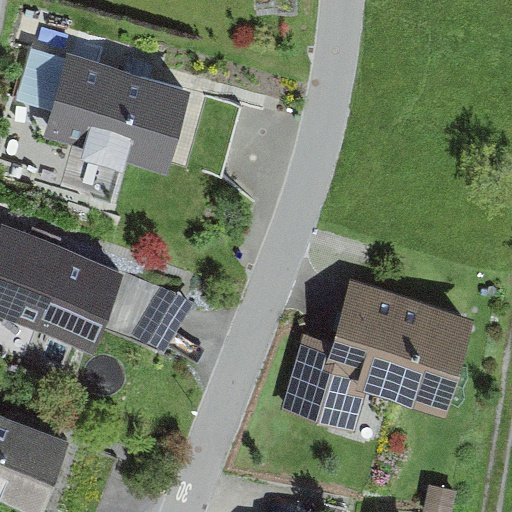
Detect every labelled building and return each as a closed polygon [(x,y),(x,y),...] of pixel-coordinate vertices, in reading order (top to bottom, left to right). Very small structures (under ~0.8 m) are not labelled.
[(29,96),(56,100),(66,32),(38,29),(29,96)] [(188,95),(71,60),(48,136),(86,148),(82,162),(123,175),(128,160),(165,171),(168,162),(188,95)] [(239,109),(188,95),(168,162),(219,177),(239,109)] [(124,275),(5,229),(0,241),(0,318),(94,354),(104,328),(124,275)] [(194,302),(124,275),(104,328),(164,354),(194,302)] [(443,410),(468,322),(355,289),(339,345),(309,337),(288,409),(347,425),(358,385),(443,410)] [(69,444),(0,416),(0,501),(26,511),(42,511),(43,509),(69,444)] [(96,511),(117,463),(69,444),(43,509),(50,511),(96,511)] [(453,511),(457,493),(429,487),(423,511),(453,511)]
